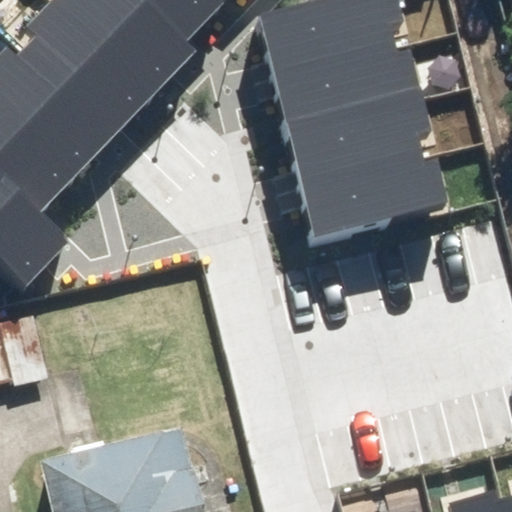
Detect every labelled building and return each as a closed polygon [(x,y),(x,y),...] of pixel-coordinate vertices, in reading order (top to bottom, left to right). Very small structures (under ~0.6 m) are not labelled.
[(0,256),(29,285),(71,242),(39,211),(189,55),(177,43),(217,0),(47,0),(0,50),(0,256)] [(394,0),(344,0),(263,19),(312,231),(442,201),(394,0)] [(2,323),(0,315),(0,388),(45,379),(31,317),(2,323)] [(196,511),(178,438),(24,476),(32,511),(196,511)] [(511,511),(511,488),(445,507),(446,511),(511,511)]
